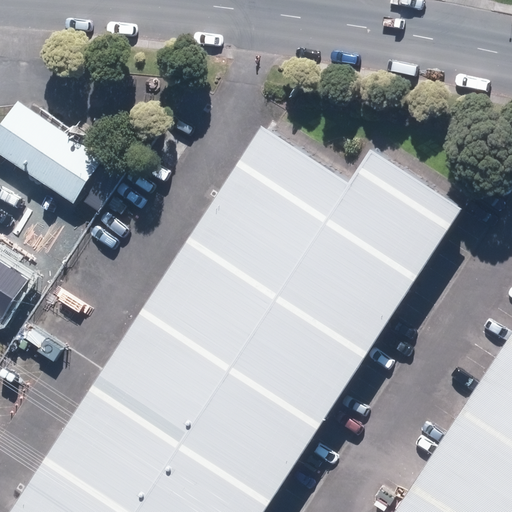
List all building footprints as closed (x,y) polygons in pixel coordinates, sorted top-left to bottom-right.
[(113,154),(28,96),(0,137),(0,145),(81,200),(113,154)] [(245,169),(338,228),(369,181),(276,121),(245,169)] [(369,181),(338,228),(430,288),(481,209),(389,150),(369,181)] [(214,217),(307,277),(338,228),(245,169),(214,217)] [(167,288),(261,348),(307,277),(214,217),(167,288)] [(399,336),(430,288),(338,228),(307,277),(399,336)] [(261,348),(352,408),(399,336),(307,277),(261,348)] [(119,362),(212,422),(261,348),(167,288),(119,362)] [(212,422),(304,482),(352,408),(261,348),(212,422)] [(511,354),(478,406),(511,428),(511,354)] [(68,439),(161,500),(212,422),(119,362),(68,439)] [(511,511),(511,428),(478,406),(430,480),(479,511),(511,511)] [(161,500),(179,511),(284,511),(304,482),(212,422),(161,500)] [(68,439),(22,509),(25,511),(152,511),(161,500),(68,439)] [(479,511),(430,480),(408,511),(479,511)] [(179,511),(161,500),(152,511),(179,511)]
